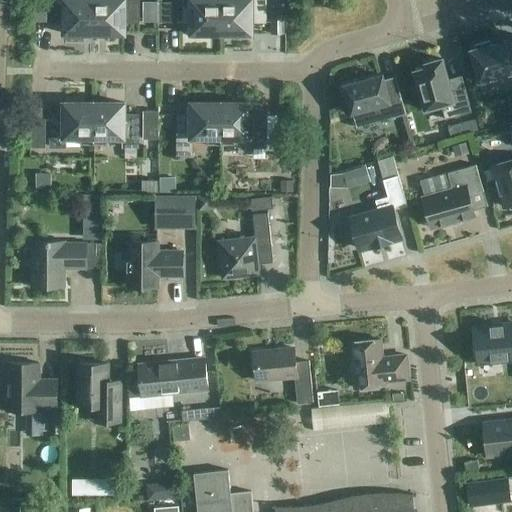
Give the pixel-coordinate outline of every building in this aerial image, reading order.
[(63,23),(63,35),(94,35),(93,0),(49,0),(50,23),(63,23)] [(93,0),(94,35),(124,35),(124,23),(138,23),(137,0),(93,0)] [(191,35),(221,35),(221,0),(177,0),(177,23),(191,23),(191,35)] [(221,0),(221,35),(252,35),(252,23),(265,23),(265,0),(221,0)] [(511,50),(509,41),(491,46),(490,42),(473,46),(474,50),(470,51),(479,83),(488,80),(489,84),(505,79),(504,76),(511,73),(511,50)] [(451,91),(442,60),(425,64),(426,68),(414,72),(424,111),(441,106),(445,120),(471,113),(464,88),(451,91)] [(348,104),(351,114),(352,114),(356,129),(405,115),(397,86),(386,89),(382,76),(343,86),(344,90),(341,91),(345,105),(348,104)] [(124,103),(94,104),(94,145),(107,145),(107,139),(123,139),(123,148),(138,147),(138,116),(124,116),(124,103)] [(94,104),(63,104),(63,116),(50,116),(50,148),(65,148),(65,139),(80,139),(80,145),(94,145),(94,104)] [(208,145),(221,145),(221,104),(191,104),(191,116),(177,116),(177,156),(192,156),(192,139),(208,139),(208,145)] [(252,116),(252,104),(221,104),(221,145),(235,145),(235,139),(250,139),(250,148),(265,148),(265,116),(252,116)] [(157,139),(157,111),(142,111),(142,139),(157,139)] [(31,120),(31,148),(45,148),(45,120),(31,120)] [(406,207),(392,157),(376,161),(387,197),(374,201),(378,213),(350,220),(358,249),(371,246),(371,247),(389,242),(389,240),(400,237),(392,211),(406,207)] [(511,160),(493,166),(505,208),(511,205),(511,160)] [(451,190),(422,198),(431,229),(474,217),(468,196),(483,192),(475,165),(447,174),(451,190)] [(347,190),(371,182),(366,166),(342,174),(347,190)] [(293,192),(293,181),(280,180),(280,192),(293,192)] [(142,181),(142,191),(158,191),(158,181),(142,181)] [(195,195),(156,195),(156,229),(196,228),(195,195)] [(272,197),(251,199),(252,212),(273,209),(272,197)] [(218,242),(222,279),(259,275),(256,247),(271,246),(267,214),(253,215),(255,238),(218,242)] [(32,242),(31,287),(64,287),(64,269),(85,269),(86,244),(64,243),(64,242),(32,242)] [(127,242),(127,287),(158,287),(158,276),(182,276),(182,252),(157,252),(157,242),(127,242)] [(511,333),(510,321),(472,328),(477,359),(511,353),(511,333)] [(380,340),(350,343),(354,389),(385,385),(384,382),(408,380),(406,356),(382,358),(380,340)] [(253,353),(256,381),(294,377),(297,404),(313,402),(309,361),(295,363),(294,349),(253,353)] [(204,358),(138,365),(141,397),(208,391),(204,358)] [(7,363),(7,411),(38,412),(39,408),(57,408),(57,380),(39,380),(39,364),(7,363)] [(78,364),(78,407),(96,407),(96,422),(120,422),(120,390),(107,390),(108,364),(78,364)] [(313,373),(316,396),(333,393),(330,371),(313,373)] [(313,432),(390,423),(387,401),(311,409),(313,432)] [(220,418),(219,407),(181,411),(182,423),(220,418)] [(511,421),(492,424),(481,425),(484,457),(495,456),(511,453),(511,421)] [(190,440),(188,423),(172,425),(173,442),(190,440)] [(464,463),(465,472),(478,469),(477,461),(464,463)] [(406,496),(397,495),(381,495),(364,496),(347,499),(331,503),(317,507),(303,508),(289,509),(275,508),(275,511),(252,511),(250,493),(230,495),(228,471),(194,475),(197,511),(416,511),(415,498),(406,496)] [(490,487),(491,491),(487,492),(490,509),(490,511),(511,507),(511,500),(510,488),(502,490),(501,485),(490,487)]
